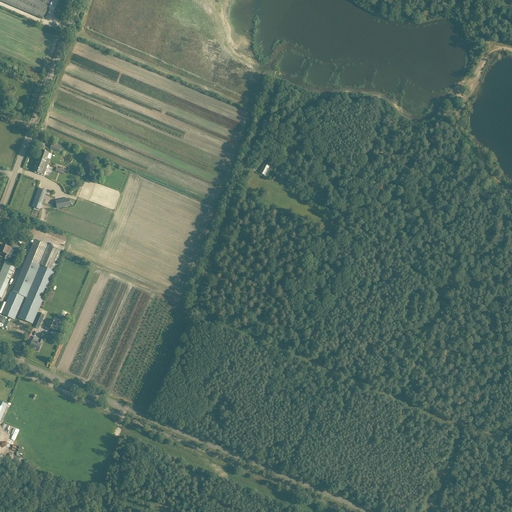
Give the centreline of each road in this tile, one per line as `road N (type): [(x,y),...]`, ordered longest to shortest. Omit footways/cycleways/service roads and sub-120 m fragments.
road 1 (tertiary): [(369,511),(0,354)]
road 2 (unclassified): [(0,208),(76,0)]
